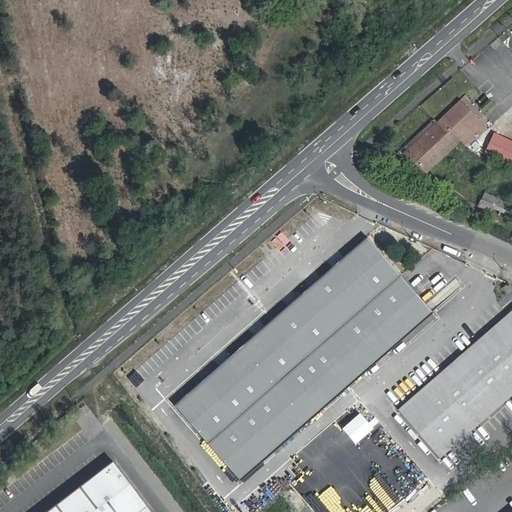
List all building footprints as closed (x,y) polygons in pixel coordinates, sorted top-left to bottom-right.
[(466,148),(483,131),(458,104),(436,124),(447,135),(451,131),(461,142),(466,148)] [(397,153),(422,179),(461,142),(451,131),(447,135),(436,124),(433,121),(397,153)] [(511,143),(488,132),(479,151),(511,166),(511,143)] [(511,205),(485,193),(477,209),(494,217),(497,212),(511,217),(511,205)] [(239,487),(254,473),(436,314),(436,311),(431,305),(433,302),(433,299),(431,297),(428,297),(425,298),(422,293),(417,293),(413,296),(367,242),(173,410),(198,438),(239,487)] [(505,298),(511,293),(507,287),(501,292),(505,298)] [(511,314),(395,416),(437,464),(454,450),(469,437),(511,399),(511,398),(511,314)] [(458,455),(473,442),(469,437),(454,450),(458,455)] [(303,460),(311,470),(330,453),(322,444),(303,460)] [(151,511),(112,462),(46,511),(151,511)]
